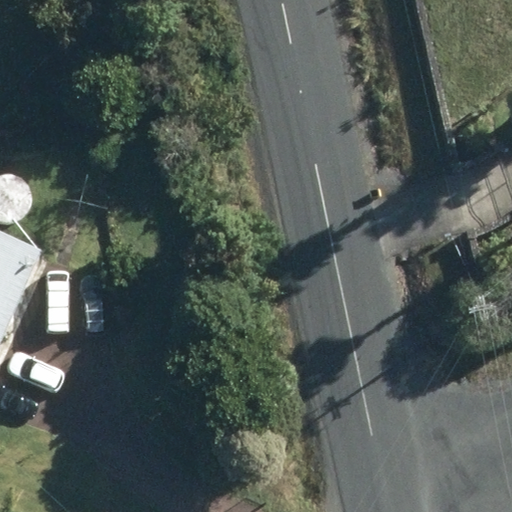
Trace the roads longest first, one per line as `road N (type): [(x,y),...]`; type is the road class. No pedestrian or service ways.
road 1 (unclassified): [(392,503),(278,0)]
road 2 (unclassified): [(392,503),(511,473)]
